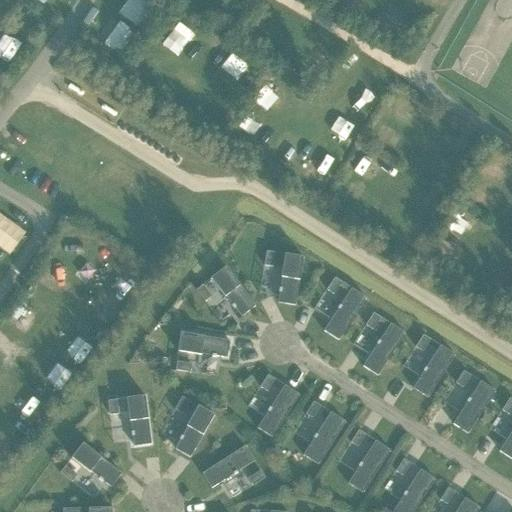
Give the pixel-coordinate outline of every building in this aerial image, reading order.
[(274,254),(266,253),(264,266),(272,268),(274,254)] [(295,307),(303,258),(285,255),(281,278),(282,278),(280,289),(278,289),(278,293),(279,293),(277,304),(295,307)] [(255,307),(225,268),(210,280),(224,298),(225,297),(232,306),(231,307),(233,310),(234,309),(241,318),(255,307)] [(340,283),(334,279),(326,291),(333,295),(340,283)] [(202,286),(196,291),(204,302),(211,297),(202,286)] [(339,340),(366,299),(350,289),(337,308),(338,309),(333,318),(331,317),(329,321),(331,321),(325,331),(339,340)] [(373,315),(366,327),(372,331),(380,319),(373,315)] [(378,375),(405,333),(389,324),(376,343),(377,344),(372,353),(370,352),(368,355),(369,356),(364,365),(378,375)] [(229,342),(181,334),(178,352),(201,356),(201,355),(212,356),(212,358),(216,359),(216,357),(227,359),(229,342)] [(429,340),(422,336),(415,348),(421,352),(429,340)] [(428,397),(455,355),(439,345),(426,365),(427,365),(422,375),(420,374),(418,377),(419,378),(414,387),(428,397)] [(177,363),(176,371),(189,373),(191,365),(177,363)] [(470,376),(463,371),(456,383),(463,387),(470,376)] [(274,380),(267,376),(259,388),(266,392),(274,380)] [(468,433),(495,391),(479,381),(466,401),(467,402),(462,411),(460,410),(458,413),(459,414),(453,423),(468,433)] [(272,437),(298,396),(283,386),(270,405),(271,406),(265,415),(264,414),(262,417),(263,418),(257,428),(272,437)] [(151,446),(145,397),(126,399),(129,422),(131,422),(132,433),(131,433),(131,437),(133,437),(134,448),(151,446)] [(189,402),(182,398),(175,410),(182,414),(189,402)] [(511,407),(511,400),(509,398),(501,410),(508,415),(511,407)] [(116,401),(108,402),(110,416),(118,415),(116,401)] [(322,410),(315,405),(308,417),(315,422),(322,410)] [(189,459),(214,416),(198,407),(186,427),(187,428),(182,437),(181,436),(179,440),(180,440),(174,450),(189,459)] [(318,465),(344,423),(329,413),(316,433),(317,434),(311,443),(310,442),(308,445),(309,446),(303,455),(318,465)] [(511,457),(511,431),(508,438),(507,437),(505,440),(506,441),(500,450),(511,457)] [(365,436),(358,432),(351,444),(358,448),(365,436)] [(363,493),(390,451),(374,441),(361,461),(362,462),(357,471),(355,470),(353,473),(355,474),(349,483),(363,493)] [(121,475),(83,445),(71,459),(90,474),(90,473),(99,479),(98,481),(101,483),(102,482),(111,489),(121,475)] [(254,463),(244,447),(203,474),(213,488),(222,482),(223,484),(226,481),(225,480),(234,474),(235,475),(254,463)] [(408,463),(401,458),(394,470),(400,474),(408,463)] [(65,468),(60,474),(71,483),(76,476),(65,468)] [(394,511),(410,511),(433,478),(417,468),(404,487),(405,488),(400,497),(398,496),(396,500),(397,501),(392,510),(394,511)] [(252,486),(264,478),(260,472),(248,479),(252,486)] [(448,489),(440,501),(447,505),(454,494),(448,489)] [(477,511),(479,509),(465,499),(456,511),(477,511)]
